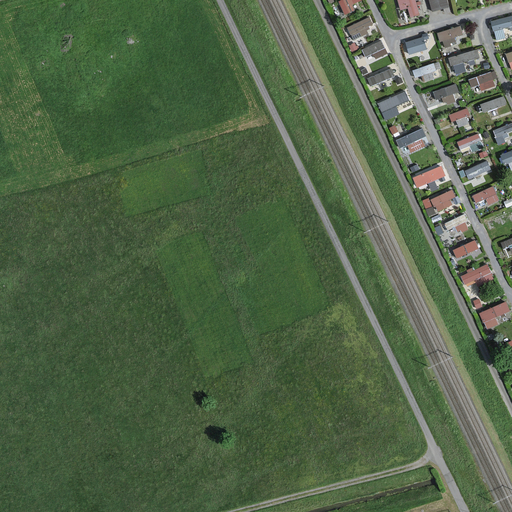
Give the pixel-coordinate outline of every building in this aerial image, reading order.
[(338,0),(345,13),(356,8),(353,3),(359,0),(338,0)] [(398,0),(401,8),(408,6),(410,15),(421,12),(417,0),(398,0)] [(429,0),(433,9),(450,4),(448,0),(429,0)] [(369,12),(347,27),(358,44),(366,39),(361,32),(376,22),(369,12)] [(496,39),(507,36),(504,25),(511,23),(511,12),(491,18),(496,39)] [(462,22),(438,31),(442,42),(466,33),(462,22)] [(408,51),(427,46),(423,34),(405,39),(408,51)] [(383,38),(362,46),(365,54),(374,50),(377,56),(389,51),(383,38)] [(477,47),(448,54),(452,70),(481,63),(477,47)] [(425,73),(425,78),(444,75),(442,61),(414,64),(415,74),(425,73)] [(366,76),(370,85),(396,74),(392,65),(366,76)] [(481,82),(483,89),(498,84),(493,69),(469,76),(471,85),(481,82)] [(441,104),(456,99),(453,91),(460,89),(457,81),(436,88),(441,104)] [(397,104),(410,98),(406,88),(378,101),(386,119),(401,112),(397,104)] [(504,93),(480,102),(484,111),(507,102),(504,93)] [(467,105),(450,113),(456,126),(473,118),(467,105)] [(497,139),(511,133),(511,120),(493,127),(497,139)] [(427,145),(423,135),(426,134),(424,126),(395,137),(398,145),(408,142),(411,151),(427,145)] [(461,148),(472,144),(474,148),(485,144),(480,131),(457,139),(461,148)] [(400,146),(403,154),(410,152),(407,144),(400,146)] [(511,147),(503,151),(510,170),(511,168),(511,147)] [(488,158),(466,167),(470,177),(492,167),(488,158)] [(444,164),(413,173),(417,184),(447,175),(444,164)] [(476,200),(487,196),(489,202),(500,198),(495,184),(473,192),(476,200)] [(453,203),(448,190),(424,200),(427,207),(435,203),(437,210),(453,203)] [(446,236),(470,226),(464,212),(440,223),(446,236)] [(511,252),(511,235),(501,239),(506,254),(511,252)] [(453,247),(457,257),(480,246),(476,237),(453,247)] [(460,272),(466,287),(495,276),(489,261),(460,272)] [(479,311),(487,327),(500,321),(497,315),(511,308),(507,298),(479,311)]
